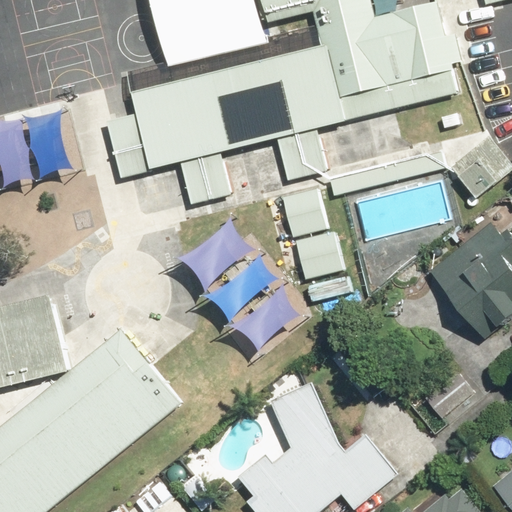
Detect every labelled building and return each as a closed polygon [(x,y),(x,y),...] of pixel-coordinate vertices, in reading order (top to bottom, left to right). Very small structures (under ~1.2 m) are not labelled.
[(320,0),(330,34),(143,82),(165,165),(458,91),(436,4),(381,18),(376,0),(271,0),(274,10),(311,0),(320,0)] [(511,156),(496,139),(462,170),(490,200),(511,180),(511,156)] [(511,246),(496,227),(437,275),(488,337),(511,318),(511,246)] [(355,268),(344,229),(301,240),(311,279),(355,268)] [(54,289),(0,303),(0,387),(75,368),(54,289)] [(131,331),(0,440),(0,511),(61,511),(192,404),(131,331)] [(488,394),(470,371),(431,401),(449,424),(488,394)] [(274,456),(247,479),(262,497),(256,502),(264,511),(327,511),(347,495),(361,511),(403,475),(371,437),(353,452),(345,442),(320,385),(280,402),(299,447),(280,463),(274,456)] [(204,478),(189,491),(206,511),(208,511),(223,500),(204,478)] [(511,479),(503,487),(511,497),(511,479)] [(420,511),(418,509),(414,511),(488,511),(469,488),(438,511),(420,511)]
